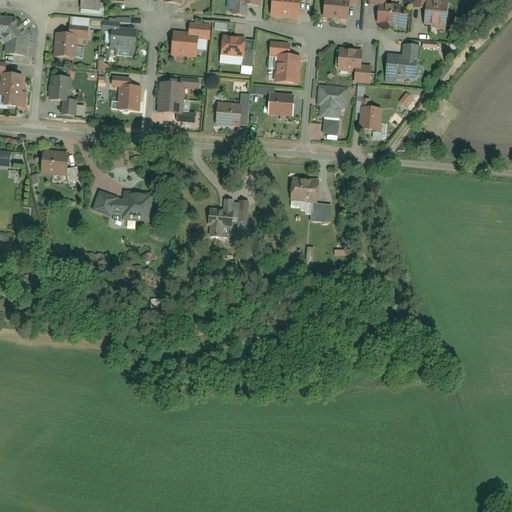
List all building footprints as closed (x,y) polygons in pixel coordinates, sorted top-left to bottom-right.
[(87,0),(82,0),(81,15),(104,17),(105,5),(99,4),(99,0),(88,0),(87,0)] [(248,17),(248,8),(260,8),(260,0),(239,0),(239,2),(227,2),(227,12),(240,12),(240,17),(248,17)] [(300,18),(301,4),(310,4),(310,0),(274,0),(274,17),(300,18)] [(360,0),(341,0),(336,0),(325,0),(324,20),(345,21),(346,6),(360,7),(360,0)] [(399,10),(384,9),(384,0),(369,0),(369,10),(377,10),(377,25),(398,27),(399,10)] [(414,0),(414,8),(425,8),(423,27),(448,29),(449,5),(427,4),(427,0),(414,0)] [(8,57),(26,58),(27,36),(13,21),(0,20),(0,44),(8,45),(8,57)] [(73,61),(74,39),(86,40),(87,25),(69,25),(69,35),(55,35),(54,61),(73,61)] [(189,26),(188,39),(171,38),(170,58),(198,60),(198,47),(209,48),(210,27),(189,26)] [(131,61),(131,52),(136,52),(136,35),(119,34),(119,28),(103,27),(103,40),(110,40),(110,51),(118,51),(118,60),(131,61)] [(221,39),(221,61),(243,61),(243,39),(221,39)] [(289,45),(270,45),(270,58),(275,58),(288,59),(289,45)] [(387,61),(387,85),(417,85),(417,47),(404,47),(404,60),(387,61)] [(341,52),(340,73),(361,74),(362,53),(341,52)] [(275,85),(298,85),(299,59),(288,59),(275,58),(275,85)] [(0,64),(0,85),(3,86),(3,97),(22,97),(23,75),(4,74),(4,64),(0,64)] [(50,76),(49,100),(68,100),(68,76),(50,76)] [(355,76),(354,86),(371,87),(372,76),(355,76)] [(127,78),(101,78),(101,92),(118,92),(118,89),(127,89),(127,78)] [(181,79),(180,86),(184,86),(184,87),(198,89),(199,81),(181,79)] [(184,87),(184,86),(180,86),(162,84),(159,113),(178,115),(181,115),(181,114),(184,87)] [(118,114),(138,114),(138,89),(127,89),(118,89),(118,92),(118,114)] [(351,90),(319,90),(319,109),(324,110),(324,122),(327,122),(341,122),(341,110),(351,110),(351,90)] [(294,98),(268,97),(268,117),(294,118),(294,98)] [(217,108),(217,127),(240,128),(241,109),(217,108)] [(374,132),(382,132),(382,127),(383,111),(363,111),(363,132),(374,132)] [(178,115),(177,121),(195,123),(195,115),(181,114),(181,115),(178,115)] [(327,122),(327,131),(341,131),(341,122),(327,122)] [(374,142),(386,142),(386,127),(382,127),(382,132),(374,132),(374,142)] [(9,152),(0,152),(0,165),(9,166),(9,152)] [(40,152),(40,178),(52,178),(52,184),(65,184),(65,152),(40,152)] [(66,185),(78,185),(78,168),(66,168),(66,185)] [(292,181),(292,212),(317,212),(317,181),(292,181)] [(120,219),(151,220),(153,193),(121,191),(120,219)] [(221,239),(222,227),(232,228),(233,214),(232,213),(233,202),(225,201),(224,213),(210,211),(209,225),(212,226),(211,238),(221,239)] [(317,222),(331,222),(331,207),(317,207),(317,222)]
